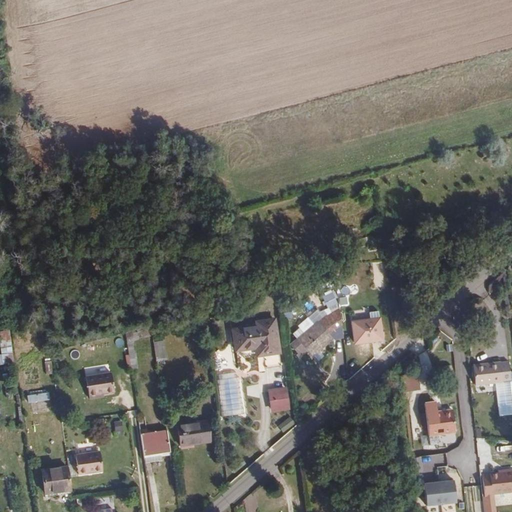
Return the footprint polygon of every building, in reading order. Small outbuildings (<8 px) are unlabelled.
[(374,262),(375,278),(384,278),(383,261),(374,262)] [(336,327),(334,308),(298,340),(292,346),(286,352),(295,363),(301,358),(307,364),(328,345),(324,339),(336,327)] [(372,321),(381,320),(380,311),(371,313),(372,321)] [(382,320),(381,320),(372,321),(354,323),(357,344),(385,341),(382,320)] [(170,342),(166,322),(156,325),(158,336),(159,344),(170,342)] [(158,336),(156,325),(124,334),(130,372),(137,371),(135,353),(133,353),(132,343),(158,336)] [(278,328),(249,332),(252,352),(258,352),(265,351),(266,360),(282,358),(278,328)] [(0,347),(2,364),(14,363),(10,329),(0,330),(0,347)] [(252,352),(249,332),(236,333),(238,354),(252,352)] [(292,346),(298,340),(291,332),(285,339),(292,346)] [(509,383),(506,363),(483,366),(485,386),(496,384),(509,383)] [(485,386),(483,366),(473,367),(475,387),(485,386)] [(403,391),(420,389),(417,372),(400,374),(403,391)] [(93,378),(96,401),(97,398),(103,397),(114,395),(111,375),(93,378)] [(88,402),(96,401),(93,378),(85,379),(88,402)] [(510,394),(509,383),(496,384),(500,418),(511,416),(511,415),(502,416),(499,396),(510,394)] [(275,408),(292,405),(290,388),(273,390),(275,408)] [(49,392),(28,394),(28,402),(50,400),(49,392)] [(453,411),(426,416),(430,438),(456,434),(453,411)] [(209,417),(178,422),(181,442),(212,438),(209,417)] [(158,458),(175,455),(172,433),(139,437),(143,460),(158,458)] [(416,473),(427,472),(427,466),(443,465),(442,454),(416,455),(416,473)] [(100,456),(75,458),(78,479),(103,476),(100,456)] [(159,464),(159,460),(158,458),(143,460),(143,466),(159,464)] [(71,494),(68,471),(42,475),(46,498),(71,494)] [(511,477),(511,473),(503,474),(503,477),(496,478),(480,480),(483,502),(490,501),(490,498),(511,495),(511,477)] [(426,504),(456,503),(455,479),(425,480),(426,504)]
